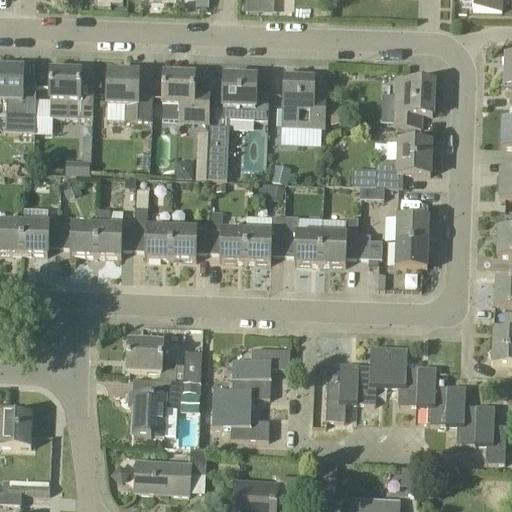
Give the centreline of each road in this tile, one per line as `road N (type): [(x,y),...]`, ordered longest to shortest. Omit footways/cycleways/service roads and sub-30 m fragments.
road 1 (residential): [(71,301),(435,315),(451,305),(464,69),(455,53)]
road 2 (residential): [(22,28),(227,36)]
road 3 (residential): [(227,36),(428,41)]
road 4 (residential): [(89,511),(69,374)]
